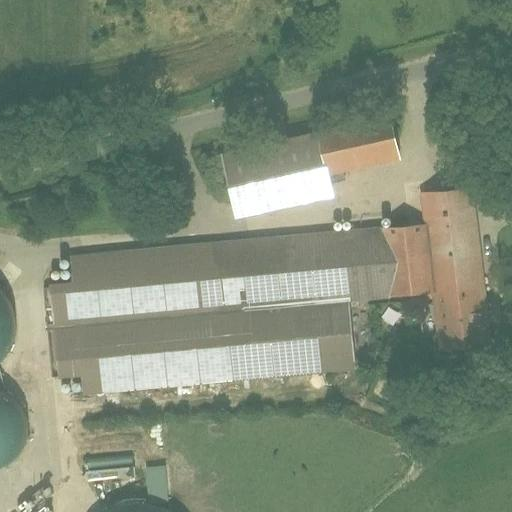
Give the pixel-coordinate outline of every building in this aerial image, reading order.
[(391,110),(221,148),(237,220),(337,198),(332,178),(403,163),(391,110)] [(77,283),(53,285),(62,380),(87,378),(89,396),(358,370),(351,304),(434,296),(440,355),(490,350),(475,189),(422,194),(425,220),(74,255),(77,283)] [(17,324),(14,306),(6,290),(0,283),(0,359),(4,356),(13,342),(17,324)] [(30,431),(30,417),(26,403),(17,392),(5,384),(0,383),(0,462),(5,461),(17,454),(25,444),(30,431)] [(90,481),(136,478),(135,459),(88,462),(90,481)] [(186,511),(171,500),(150,494),(127,494),(107,502),(93,511),(186,511)]
